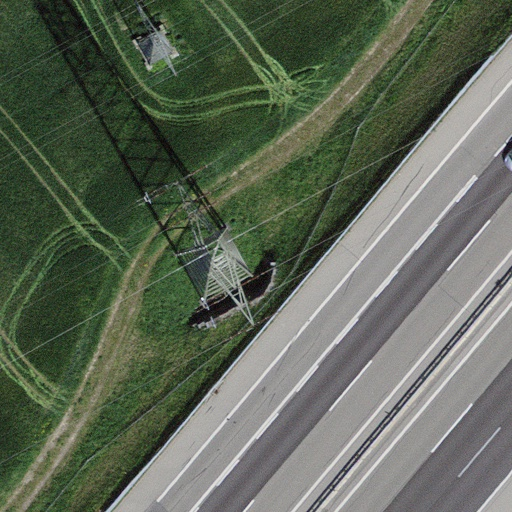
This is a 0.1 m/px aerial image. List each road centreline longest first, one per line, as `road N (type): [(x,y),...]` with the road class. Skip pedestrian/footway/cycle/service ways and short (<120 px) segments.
road 1 (track): [(10,511),(66,434),(154,245),(183,214),(312,126),(423,0)]
road 2 (motorway): [(511,191),(241,511)]
road 3 (motorway): [(404,511),(511,384)]
